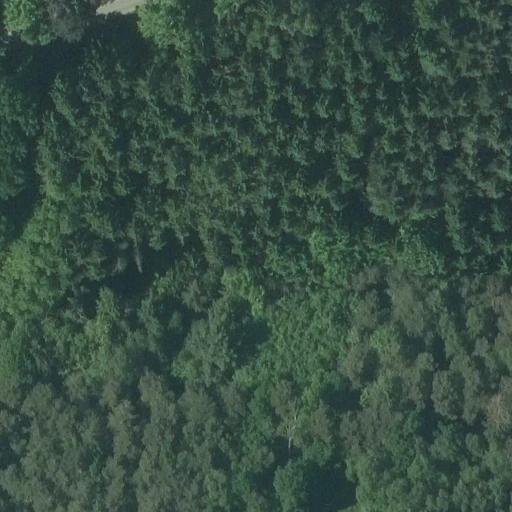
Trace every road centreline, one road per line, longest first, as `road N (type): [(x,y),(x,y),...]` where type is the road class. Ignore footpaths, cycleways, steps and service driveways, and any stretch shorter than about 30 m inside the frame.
road 1 (track): [(0,403),(511,450)]
road 2 (tertiary): [(0,51),(144,0)]
road 3 (track): [(0,168),(28,40)]
